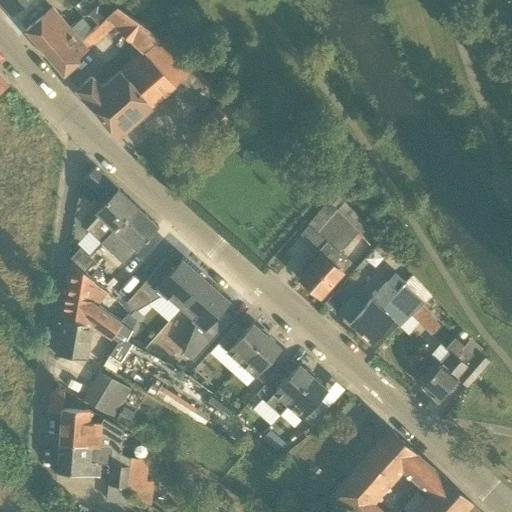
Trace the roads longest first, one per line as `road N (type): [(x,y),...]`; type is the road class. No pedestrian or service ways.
road 1 (residential): [(511,508),(85,137)]
road 2 (residential): [(42,466),(47,352),(74,161),(85,137)]
road 3 (residential): [(85,137),(0,42)]
